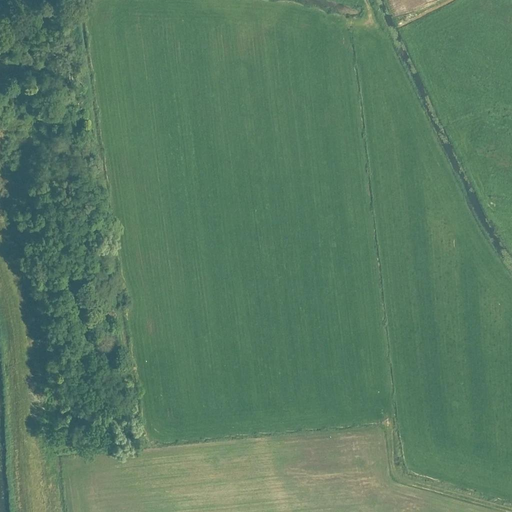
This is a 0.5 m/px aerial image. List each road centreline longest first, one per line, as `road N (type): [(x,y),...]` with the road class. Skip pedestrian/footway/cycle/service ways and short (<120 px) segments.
road 1 (track): [(30,511),(15,327),(0,263)]
road 2 (track): [(389,413),(398,477),(511,509)]
